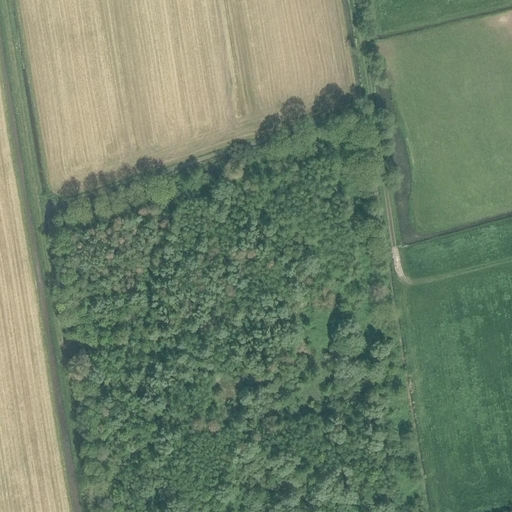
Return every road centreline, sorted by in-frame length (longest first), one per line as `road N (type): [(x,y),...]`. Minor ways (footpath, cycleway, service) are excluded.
road 1 (track): [(4,0),(88,511)]
road 2 (track): [(354,0),(397,253)]
